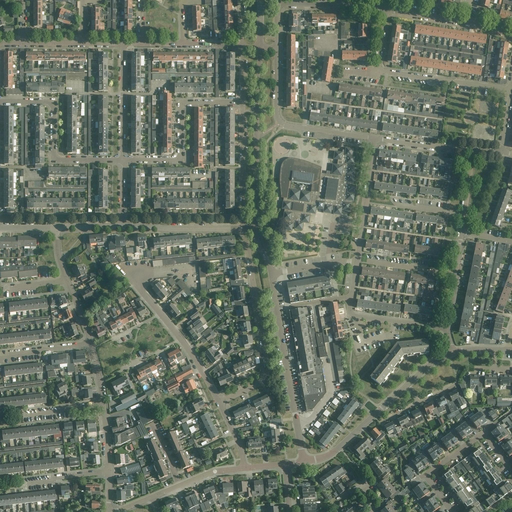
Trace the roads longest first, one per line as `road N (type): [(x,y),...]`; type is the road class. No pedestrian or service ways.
road 1 (residential): [(218,402),(267,376),(242,228)]
road 2 (residential): [(511,90),(377,71),(387,9)]
road 3 (residential): [(303,461),(271,273)]
road 4 (residential): [(255,228),(259,47)]
road 5 (residential): [(122,160),(58,160),(51,103),(0,101)]
road 6 (residential): [(374,138),(280,122),(277,47)]
road 7 (residential): [(122,160),(179,158),(185,102),(242,102)]
road 8 (residential): [(218,402),(141,291)]
road 9 (residential): [(407,384),(335,450),(303,461)]
road 10 (residential): [(242,228),(242,102)]
road 11 (residential): [(357,262),(374,138)]
road 12 (residential): [(242,228),(122,226)]
